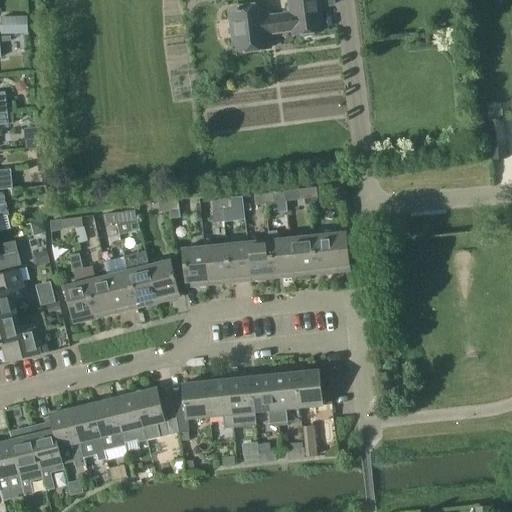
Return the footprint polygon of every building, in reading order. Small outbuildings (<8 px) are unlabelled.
[(290,0),(292,14),(294,31),(295,35),(323,32),(320,8),(334,7),(332,0),(290,0)] [(294,31),(292,14),(268,17),(267,4),(230,9),(235,47),(253,44),(253,50),(272,48),(270,31),(279,30),(280,33),(294,31)] [(25,16),(0,16),(0,27),(0,33),(26,33),(25,16)] [(483,53),(496,52),(492,21),(479,22),(483,53)] [(0,125),(9,124),(7,114),(0,114),(0,125)] [(488,121),(491,161),(502,160),(506,159),(503,119),(502,119),(488,121)] [(38,128),(24,130),(27,151),(40,149),(38,128)] [(0,189),(13,189),(10,169),(0,170),(0,189)] [(307,188),(308,198),(318,197),(317,187),(307,188)] [(298,199),(308,198),(307,188),(297,189),(298,199)] [(275,203),(286,201),(285,191),(274,193),(275,203)] [(0,217),(9,215),(4,193),(0,193),(0,217)] [(274,193),(264,194),(265,204),(275,203),(274,193)] [(264,194),(254,195),(255,205),(265,204),(264,194)] [(232,208),(231,198),(221,199),(222,210),(232,208)] [(213,211),(222,210),(221,199),(212,200),(211,200),(213,211)] [(179,211),(178,200),(168,202),(169,212),(179,211)] [(168,212),(169,212),(168,202),(158,203),(160,213),(168,212)] [(233,217),(232,208),(222,210),(223,218),(233,217)] [(115,213),(116,223),(126,222),(125,212),(115,213)] [(107,224),(116,223),(115,213),(106,214),(107,224)] [(72,219),(73,229),(83,227),(82,217),(72,219)] [(64,230),(73,229),(72,219),(62,220),(64,230)] [(276,232),(268,232),(269,240),(272,273),(281,272),(282,277),(294,276),(294,271),(290,238),(277,239),(276,232)] [(347,232),(312,236),(315,269),(324,268),(325,273),(351,270),(350,265),(347,232)] [(312,236),(290,238),(294,271),(294,276),(307,275),(306,270),(315,269),(312,236)] [(269,240),(247,242),(251,275),(251,280),(263,279),(263,274),(272,273),(269,240)] [(0,270),(21,265),(15,241),(0,244),(0,270)] [(247,242),(226,244),(229,278),(238,277),(239,282),(251,280),(251,275),(247,242)] [(226,244),(204,246),(208,280),(208,285),(220,284),(220,279),(229,278),(226,244)] [(204,246),(182,249),(186,282),(195,281),(196,286),(208,285),(208,280),(204,246)] [(145,251),(124,256),(128,271),(136,303),(145,301),(146,306),(158,303),(157,298),(149,265),(145,251)] [(76,283),(64,286),(72,319),(73,324),(86,321),(85,316),(94,314),(86,281),(83,270),(79,254),(70,256),(74,273),(76,283)] [(171,260),(149,265),(157,298),(158,303),(170,300),(169,295),(179,292),(171,260)] [(92,268),(83,270),(86,281),(94,314),(102,311),(104,316),(116,313),(115,308),(107,276),(95,279),(92,268)] [(0,320),(16,316),(12,301),(25,298),(19,269),(0,274),(0,320)] [(128,271),(107,276),(115,308),(116,313),(128,310),(127,305),(136,303),(128,271)] [(0,345),(12,343),(16,361),(40,355),(33,328),(20,331),(16,316),(0,320),(0,345)] [(296,372),(300,408),(332,404),(331,391),(322,392),(320,370),(296,372)] [(286,409),(300,408),(296,372),(273,375),(278,423),(287,422),(286,409)] [(270,424),(278,423),(273,375),(251,377),(254,412),(268,411),(270,424)] [(251,377),(228,379),(233,428),(242,427),(256,426),(254,412),(251,377)] [(224,429),(233,428),(228,379),(205,381),(209,417),(223,415),(224,429)] [(172,397),(176,418),(179,433),(189,432),(188,419),(209,417),(205,381),(182,384),(184,396),(172,397)] [(157,387),(135,393),(147,440),(179,433),(176,418),(165,421),(157,387)] [(135,393),(114,398),(125,442),(137,440),(138,442),(147,440),(135,393)] [(125,445),(125,442),(114,398),(93,403),(101,438),(107,460),(107,459),(105,451),(125,445)] [(98,462),(107,460),(101,438),(93,403),(71,409),(84,458),(96,455),(98,462)] [(50,414),(52,423),(54,429),(53,430),(54,430),(58,448),(59,448),(63,463),(75,460),(76,466),(84,464),(83,458),(71,409),(50,414)] [(52,423),(31,428),(46,491),(54,489),(51,473),(64,470),(63,463),(59,448),(58,448),(54,430),(53,430),(54,429),(52,423)] [(31,428),(9,433),(11,440),(25,495),(33,493),(31,482),(43,479),(31,428)] [(24,495),(25,495),(11,440),(0,442),(0,487),(1,492),(3,500),(11,498),(10,496),(23,493),(24,495)] [(287,450),(289,460),(305,458),(304,448),(287,450)] [(275,451),(259,453),(259,462),(260,462),(276,461),(275,451)] [(242,455),(244,464),(259,462),(259,453),(242,455)] [(221,457),(222,466),(234,465),(233,456),(221,457)]
